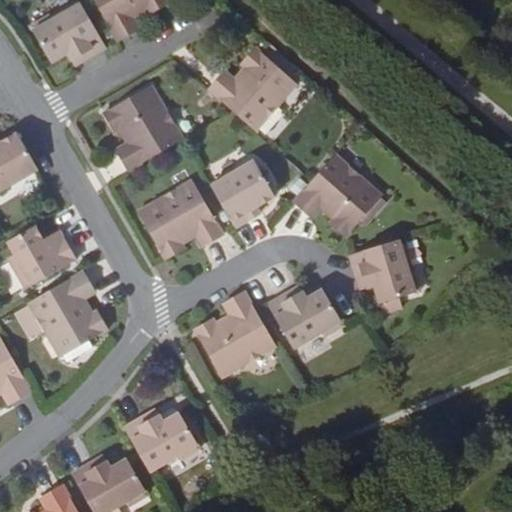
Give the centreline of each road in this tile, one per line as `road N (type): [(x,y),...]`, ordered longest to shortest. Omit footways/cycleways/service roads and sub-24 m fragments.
road 1 (residential): [(160,311),(8,80)]
road 2 (residential): [(0,471),(79,409),(160,311)]
road 3 (residential): [(160,311),(271,250),(290,248),(310,251),(346,296)]
